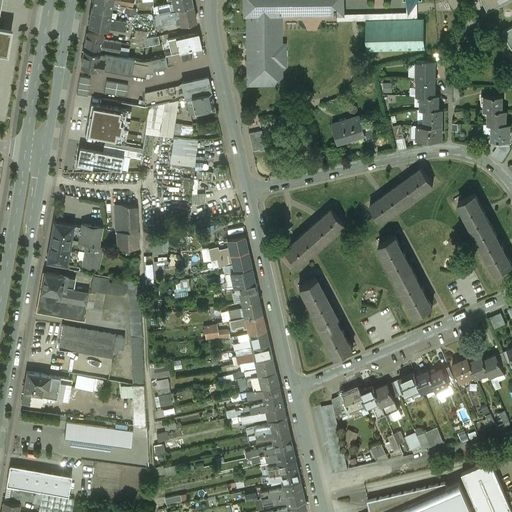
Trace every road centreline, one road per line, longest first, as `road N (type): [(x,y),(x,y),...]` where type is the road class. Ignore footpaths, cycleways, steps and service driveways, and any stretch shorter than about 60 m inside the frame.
road 1 (secondary): [(0,413),(70,0)]
road 2 (secondary): [(50,0),(0,302)]
road 3 (residential): [(247,191),(437,150),(475,156),(511,187)]
road 4 (residential): [(511,296),(292,390)]
road 5 (residential): [(292,390),(247,191)]
road 6 (residential): [(247,191),(211,0)]
road 7 (residential): [(321,511),(292,390)]
